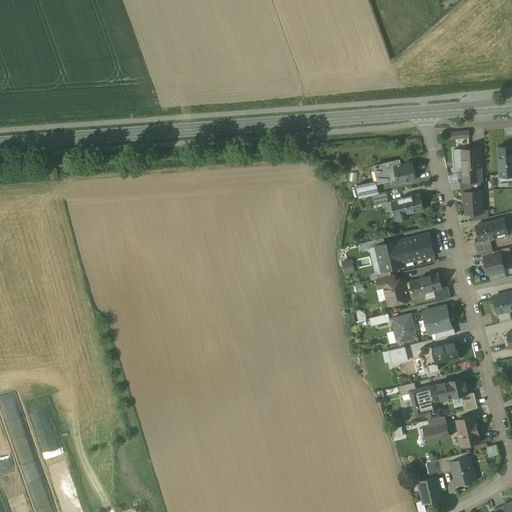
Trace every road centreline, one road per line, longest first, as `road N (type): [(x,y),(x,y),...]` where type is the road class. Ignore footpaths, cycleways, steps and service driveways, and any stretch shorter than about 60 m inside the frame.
road 1 (secondary): [(423,112),(0,143)]
road 2 (residential): [(511,466),(423,112)]
